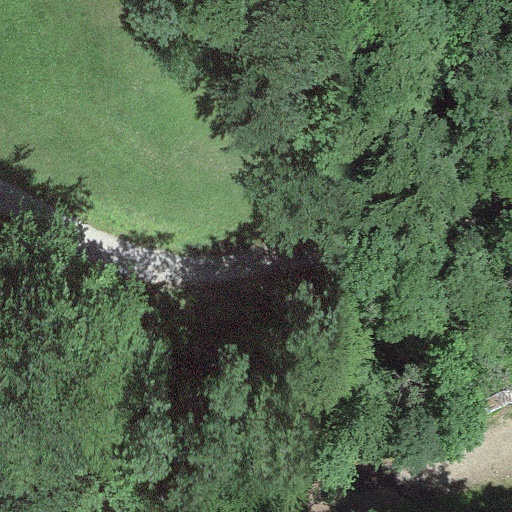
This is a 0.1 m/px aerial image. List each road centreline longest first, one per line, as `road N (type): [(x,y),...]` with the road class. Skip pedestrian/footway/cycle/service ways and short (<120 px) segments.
road 1 (track): [(0,196),(136,254),(206,266),(511,203)]
road 2 (track): [(294,511),(511,447)]
road 3 (track): [(0,494),(127,491),(186,511)]
